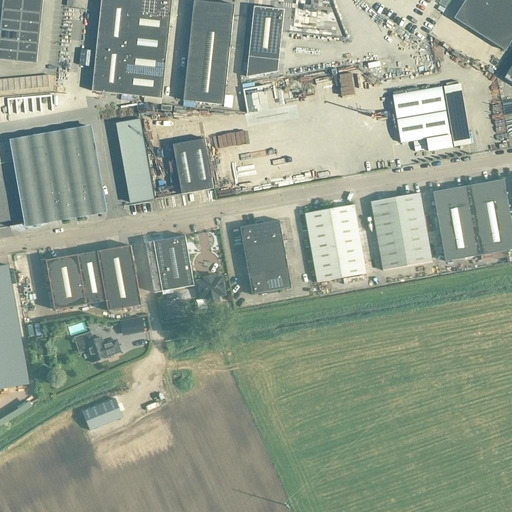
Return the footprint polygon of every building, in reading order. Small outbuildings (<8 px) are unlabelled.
[(2,0),(1,9),(21,11),(22,0),(2,0)] [(42,0),(22,0),(21,11),(41,13),(42,0)] [(128,34),(131,0),(100,0),(95,58),(92,58),(93,51),(81,49),(79,65),(94,66),(91,91),(121,94),(123,74),(125,54),(128,34)] [(131,0),(128,34),(168,39),(170,19),(140,15),(141,0),(131,0)] [(171,0),(141,0),(140,15),(170,19),(171,0)] [(234,5),(193,0),(183,101),(223,105),(234,5)] [(511,0),(464,0),(453,18),(505,51),(511,39),(511,0)] [(253,7),(248,57),(246,77),(277,71),(283,10),(253,7)] [(21,11),(1,9),(0,19),(20,21),(21,11)] [(41,13),(21,11),(20,21),(40,23),(41,13)] [(0,19),(0,22),(0,29),(19,31),(20,21),(0,19)] [(40,23),(20,21),(19,31),(39,33),(40,23)] [(19,31),(0,29),(0,39),(18,41),(19,31)] [(19,31),(18,41),(38,43),(39,33),(19,31)] [(128,34),(125,54),(165,58),(168,39),(128,34)] [(0,39),(0,49),(17,51),(18,41),(0,39)] [(18,41),(17,51),(37,53),(38,43),(18,41)] [(17,51),(0,49),(0,59),(16,61),(17,51)] [(17,51),(16,61),(36,63),(37,53),(17,51)] [(125,54),(123,74),(163,78),(165,58),(125,54)] [(511,83),(511,64),(503,78),(511,83)] [(123,74),(121,94),(161,98),(163,78),(123,74)] [(470,144),(460,83),(443,86),(454,147),(470,144)] [(441,87),(392,95),(400,143),(426,138),(428,151),(451,147),(441,87)] [(61,97),(62,105),(70,104),(69,95),(61,97)] [(118,122),(132,203),(154,199),(140,118),(118,122)] [(96,207),(95,203),(95,202),(95,199),(103,197),(90,127),(10,141),(14,160),(61,152),(68,191),(53,193),(57,219),(97,212),(96,207)] [(213,188),(204,139),(172,144),(181,194),(213,188)] [(413,141),(414,151),(426,149),(424,139),(413,141)] [(404,143),(404,156),(412,156),(413,143),(404,143)] [(386,161),(393,160),(392,145),(385,145),(386,161)] [(61,152),(14,160),(25,224),(57,219),(53,193),(68,191),(61,152)] [(488,183),(468,186),(434,192),(446,262),(511,250),(511,222),(505,180),(488,183)] [(433,262),(420,194),(371,202),(383,271),(433,262)] [(354,205),(306,214),(318,283),(367,274),(354,205)] [(245,249),(284,242),(280,221),(264,224),(264,221),(256,222),(257,225),(241,228),(245,249)] [(210,247),(209,232),(197,233),(198,248),(210,247)] [(174,293),(173,290),(195,286),(186,236),(154,242),(163,292),(163,294),(174,293)] [(288,268),(284,242),(245,249),(249,275),(288,268)] [(109,312),(142,306),(131,246),(98,252),(107,301),(109,312)] [(98,252),(78,255),(87,305),(107,301),(98,252)] [(78,255),(47,261),(55,311),(87,305),(78,255)] [(0,389),(30,384),(9,265),(0,266),(0,389)] [(292,288),(288,268),(249,275),(253,295),(269,293),(269,294),(277,293),(276,291),(292,288)] [(203,277),(204,280),(197,282),(200,299),(207,298),(208,304),(220,302),(219,296),(226,295),(223,277),(216,278),(215,275),(203,277)] [(173,318),(172,316),(177,315),(176,307),(171,307),(171,306),(162,307),(164,320),(173,318)] [(145,332),(143,318),(121,321),(123,336),(145,332)] [(118,339),(103,344),(102,338),(87,342),(94,363),(109,358),(109,357),(122,353),(118,339)] [(75,343),(78,354),(87,351),(85,340),(75,343)] [(116,399),(83,412),(91,431),(124,417),(116,399)]
